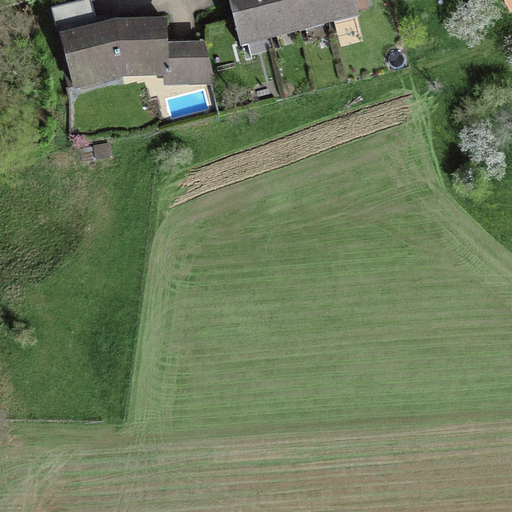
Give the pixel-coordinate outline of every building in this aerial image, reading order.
[(230,0),(241,36),(267,29),(259,0),(230,0)] [(291,0),(259,0),(267,29),(297,21),(291,0)] [(321,0),(291,0),(297,21),(325,14),(321,0)] [(321,0),(325,14),(363,5),(361,0),(321,0)] [(200,46),(164,45),(165,21),(117,23),(93,28),(87,2),(53,10),(73,88),(123,76),(124,71),(164,72),(165,82),(210,82),(200,46)]
